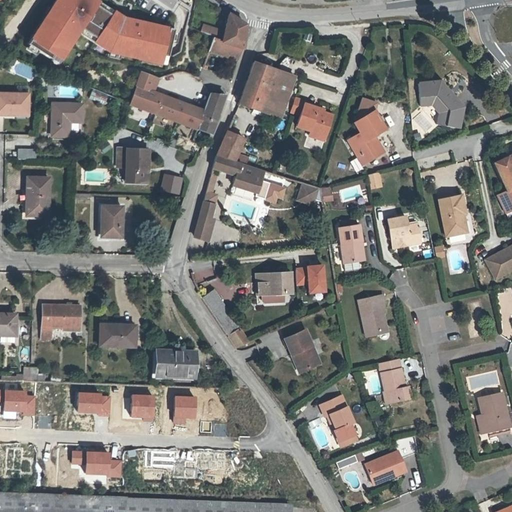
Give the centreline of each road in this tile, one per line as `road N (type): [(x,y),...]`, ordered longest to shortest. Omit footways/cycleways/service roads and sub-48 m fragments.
road 1 (residential): [(178,266),(198,312),(328,511)]
road 2 (residential): [(262,9),(201,165),(178,266)]
road 3 (residential): [(0,261),(178,266)]
road 4 (tertiary): [(262,9),(334,13),(432,2)]
road 5 (residential): [(429,362),(454,486)]
